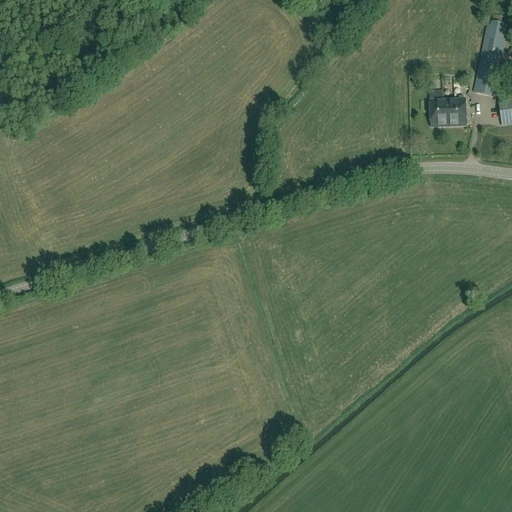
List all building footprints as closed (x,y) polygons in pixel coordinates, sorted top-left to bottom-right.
[(493,98),(506,31),(488,27),(475,94),(493,98)] [(507,82),(511,81),(511,64),(503,66),(507,82)] [(502,127),(511,125),(511,98),(498,101),(502,127)] [(465,100),(430,102),(431,128),(466,127),(465,100)] [(22,276),(22,286),(34,286),(33,276),(22,276)]
